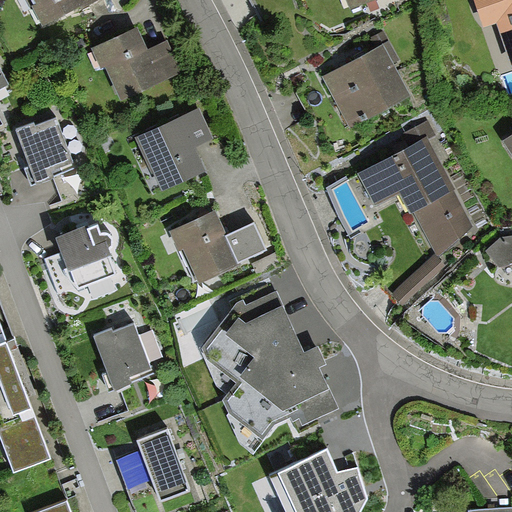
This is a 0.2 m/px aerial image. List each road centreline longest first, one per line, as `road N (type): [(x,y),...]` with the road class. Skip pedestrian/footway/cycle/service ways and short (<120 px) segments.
road 1 (residential): [(198,0),(321,283),(357,334),(397,364)]
road 2 (residential): [(106,511),(0,227)]
road 3 (residential): [(398,511),(400,473),(379,411),(397,364)]
road 4 (residential): [(397,364),(454,393),(511,406)]
